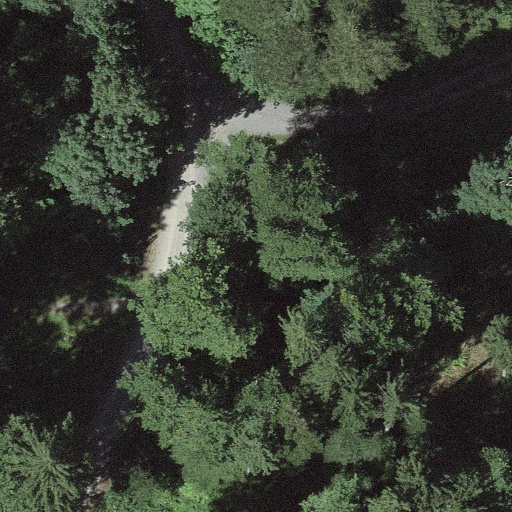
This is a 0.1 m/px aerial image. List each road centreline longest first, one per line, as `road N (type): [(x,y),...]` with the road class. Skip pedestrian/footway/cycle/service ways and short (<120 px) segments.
road 1 (track): [(154,0),(194,125),(150,316)]
road 2 (track): [(511,70),(438,97),(194,125)]
road 3 (track): [(150,316),(78,476),(50,511)]
